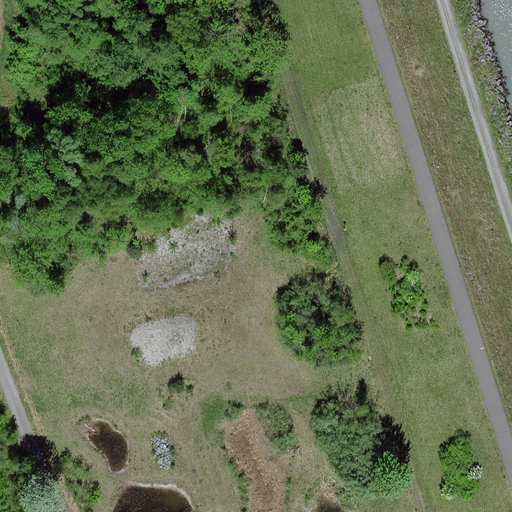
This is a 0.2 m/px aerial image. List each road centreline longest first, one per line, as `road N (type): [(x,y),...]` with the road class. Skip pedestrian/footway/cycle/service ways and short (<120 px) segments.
road 1 (track): [(366,0),(511,463)]
road 2 (track): [(439,0),(511,226)]
road 3 (track): [(0,308),(92,511)]
